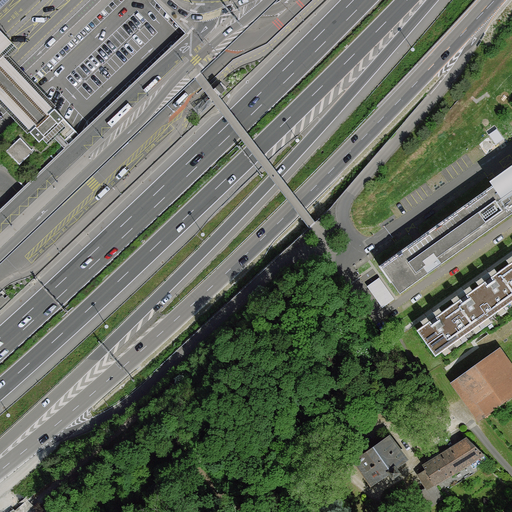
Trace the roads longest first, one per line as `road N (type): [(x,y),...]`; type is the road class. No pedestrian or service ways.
road 1 (unclassified): [(26,449),(124,406),(281,262),(314,253),(342,264),(363,250),(344,218),(350,192),(453,74),(495,0)]
road 2 (primary): [(26,449),(275,225),(493,0)]
road 3 (motorway): [(0,454),(288,163),(432,0)]
road 4 (motorway): [(0,389),(407,0)]
road 5 (motorway): [(360,0),(0,344)]
road 6 (primary): [(267,0),(0,253)]
road 7 (track): [(387,511),(340,451),(367,422),(390,425),(416,458),(409,468)]
